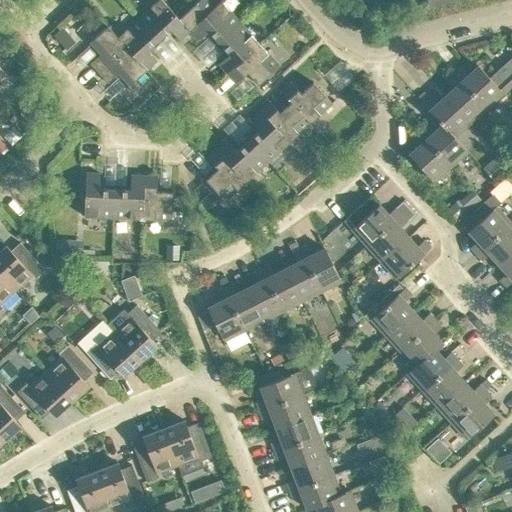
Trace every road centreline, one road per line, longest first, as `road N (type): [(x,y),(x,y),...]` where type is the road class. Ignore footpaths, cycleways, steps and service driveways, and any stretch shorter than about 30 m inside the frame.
road 1 (residential): [(0,476),(114,413),(210,377),(259,511)]
road 2 (residential): [(377,147),(444,225),(452,279),(511,365)]
road 3 (residential): [(84,103),(113,136),(170,137),(214,102),(181,67)]
road 4 (residential): [(511,13),(380,45)]
road 5 (residential): [(443,511),(437,490),(511,423)]
road 6 (residential): [(0,190),(84,103)]
